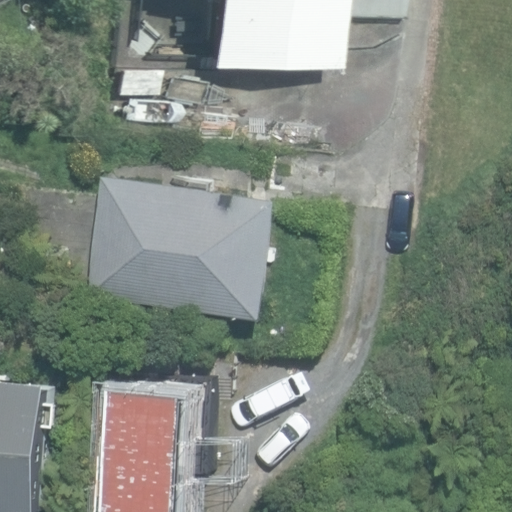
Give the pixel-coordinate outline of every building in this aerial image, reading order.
[(203,0),(203,62),(331,62),(331,0),(203,0)] [(398,0),(331,0),(332,17),(399,17),(398,0)] [(124,95),(123,123),(163,125),(165,97),(124,95)] [(299,201),(329,206),(337,152),(273,143),(267,189),(300,193),(299,201)] [(96,291),(269,315),(286,195),(113,171),(96,291)] [(0,508),(52,511),(61,377),(0,373),(0,508)] [(119,511),(135,511),(197,511),(203,388),(124,385),(119,511)]
